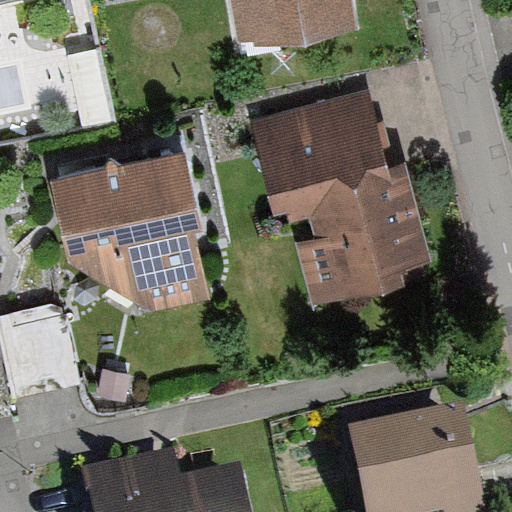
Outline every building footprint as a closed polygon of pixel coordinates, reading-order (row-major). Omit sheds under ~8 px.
[(240,0),(250,48),(344,30),(338,0),(240,0)] [(108,57),(84,63),(101,127),(126,121),(108,57)] [(357,105),(250,134),(271,211),(312,200),(324,244),(297,251),(309,295),(420,265),(397,183),(380,187),(357,105)] [(178,169),(51,196),(67,261),(145,309),(190,299),(176,233),(191,230),(178,169)] [(74,304),(7,319),(24,398),(91,384),(74,304)] [(465,511),(451,424),(333,444),(344,511),(465,511)] [(173,461),(85,480),(92,511),(250,511),(243,475),(180,489),(173,461)]
